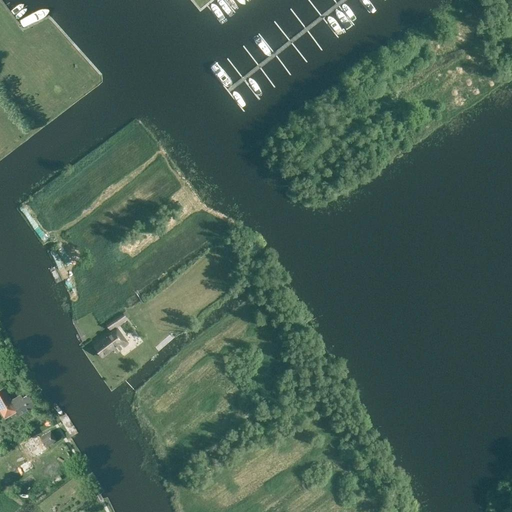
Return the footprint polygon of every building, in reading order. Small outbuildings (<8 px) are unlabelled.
[(453,22),(468,18),(466,12),(472,10),(469,3),(449,9),(453,22)] [(107,325),(110,331),(127,319),(123,314),(107,325)] [(129,344),(117,329),(94,346),(103,358),(113,350),(116,354),(129,344)] [(3,389),(0,390),(0,413),(4,420),(16,413),(18,415),(34,406),(28,395),(22,398),(21,396),(10,402),(3,389)] [(39,437),(25,446),(32,459),(47,450),(45,447),(55,441),(49,433),(39,439),(39,437)] [(22,472),(31,468),(28,461),(19,465),(22,472)]
